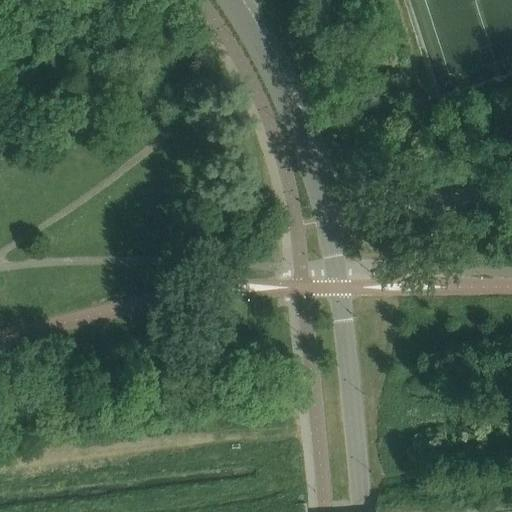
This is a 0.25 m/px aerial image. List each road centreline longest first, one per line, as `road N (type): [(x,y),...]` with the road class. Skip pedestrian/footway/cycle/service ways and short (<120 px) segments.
road 1 (unclassified): [(289,115),(338,287),(360,511)]
road 2 (unclassified): [(289,115),(226,0)]
